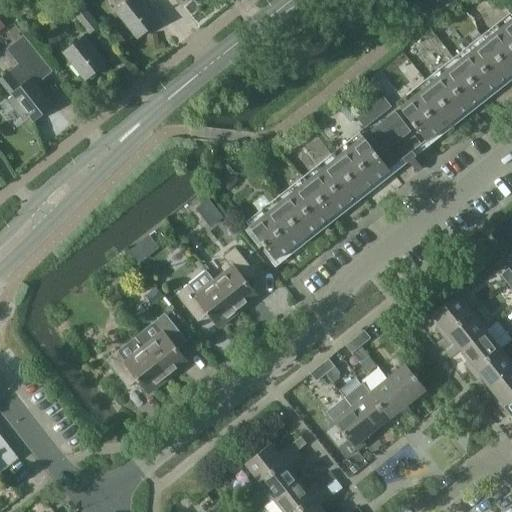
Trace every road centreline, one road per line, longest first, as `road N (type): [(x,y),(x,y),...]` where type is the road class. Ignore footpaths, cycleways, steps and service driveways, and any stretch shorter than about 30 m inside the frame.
road 1 (residential): [(104,507),(326,324),(365,262),(511,150)]
road 2 (tertiary): [(0,254),(134,128),(291,0)]
road 3 (residential): [(104,507),(0,390)]
